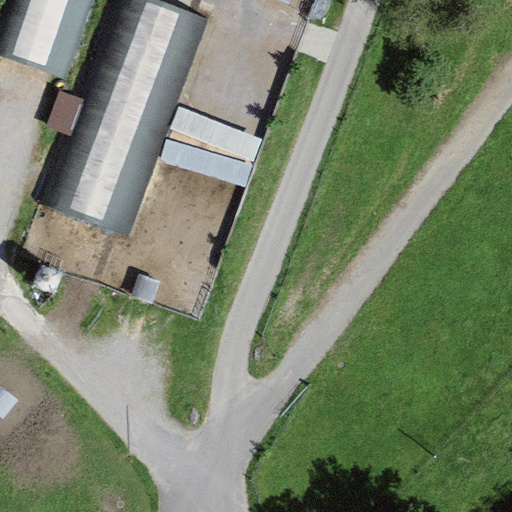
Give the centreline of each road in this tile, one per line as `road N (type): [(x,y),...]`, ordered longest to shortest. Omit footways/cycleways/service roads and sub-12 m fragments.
road 1 (unclassified): [(366,0),(226,364),(216,456),(191,511)]
road 2 (track): [(203,511),(100,403),(0,316)]
